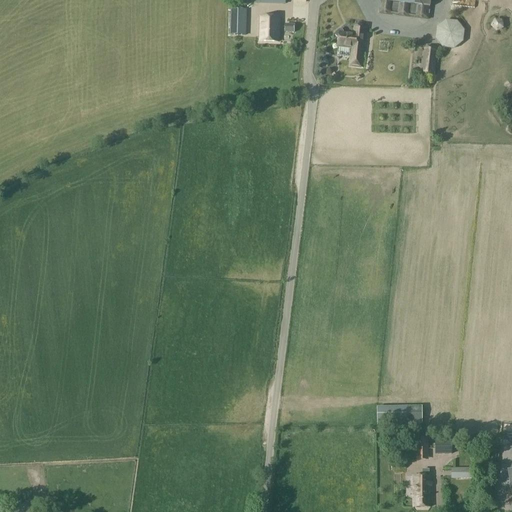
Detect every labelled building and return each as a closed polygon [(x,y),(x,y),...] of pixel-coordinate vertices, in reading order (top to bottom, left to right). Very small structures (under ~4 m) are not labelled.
[(417,6),(415,18),(428,20),(430,0),(380,0),(380,1),(417,6)] [(228,35),(245,36),(246,10),(229,9),(228,35)] [(259,41),(279,42),(280,18),(260,17),(259,41)] [(363,50),(365,28),(354,27),(353,35),(343,34),(343,32),(342,30),(340,30),(335,33),(335,35),(336,37),(339,37),(336,57),(349,59),(350,48),(352,48),(349,66),(363,68),(365,51),(363,50)] [(437,51),(434,48),(427,47),(423,49),(420,73),(424,76),(430,77),(434,75),(437,51)] [(428,438),(427,438),(416,438),(416,461),(428,461),(428,438)] [(452,441),(435,441),(435,455),(452,454),(452,441)] [(475,479),(474,468),(453,469),(454,479),(475,479)] [(430,507),(430,477),(413,477),(414,508),(430,507)]
